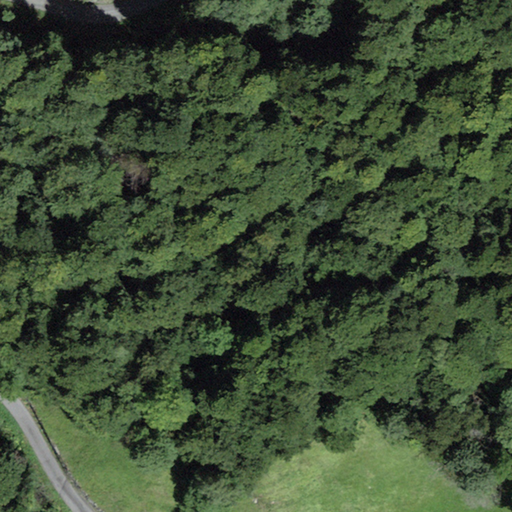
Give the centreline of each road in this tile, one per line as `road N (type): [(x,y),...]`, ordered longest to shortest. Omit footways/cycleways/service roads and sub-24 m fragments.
road 1 (track): [(83,511),(20,405),(0,387)]
road 2 (track): [(31,0),(105,17),(146,0)]
